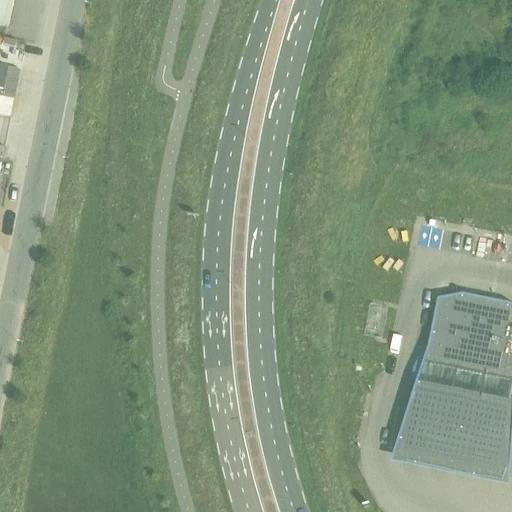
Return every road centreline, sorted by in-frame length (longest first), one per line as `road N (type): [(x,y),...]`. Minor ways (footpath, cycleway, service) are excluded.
road 1 (primary): [(294,511),(270,425),(258,265),(274,123),(316,0)]
road 2 (primary): [(271,0),(246,81),(216,249),(219,380),(249,511)]
road 3 (unclassified): [(0,364),(73,0)]
